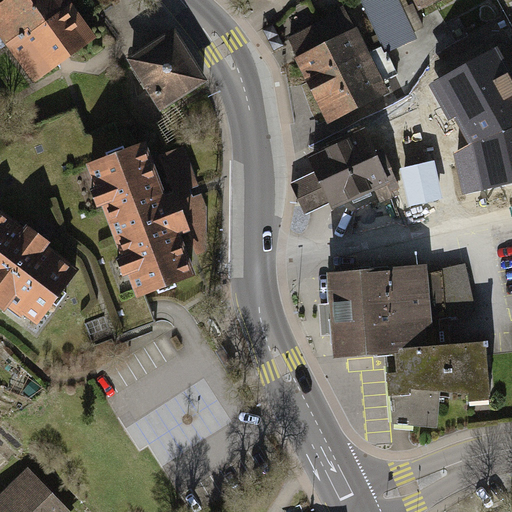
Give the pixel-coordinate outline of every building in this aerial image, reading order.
[(32,32),(70,6),(65,0),(8,0),(0,6),(0,49),(8,43),(30,28),(32,32)] [(362,0),(383,45),(385,49),(415,35),(398,0),(362,0)] [(67,54),(92,37),(70,6),(32,32),(30,28),(8,43),(33,79),(67,54)] [(293,43),(311,81),(367,53),(348,16),(323,28),(293,43)] [(284,46),(274,26),(264,31),(275,51),(284,46)] [(174,34),(132,61),(161,107),(204,80),(174,34)] [(311,81),(329,119),(385,92),(381,83),(398,74),(385,49),(383,45),(367,53),(311,81)] [(511,80),(495,51),(433,85),(452,119),(457,116),(473,144),(457,152),(466,192),(511,182),(511,80)] [(0,116),(9,110),(0,97),(0,116)] [(335,205),(387,182),(390,191),(397,188),(382,153),(375,155),(366,134),(314,157),(320,171),(333,200),(335,205)] [(107,157),(91,164),(100,188),(108,185),(113,199),(106,202),(126,256),(133,254),(139,268),(132,271),(141,295),(157,289),(159,293),(176,287),(175,282),(191,276),(176,234),(185,230),(188,229),(198,253),(204,251),(205,207),(199,195),(179,202),(176,194),(197,186),(183,148),(161,156),(175,193),(162,198),(141,144),(125,150),(123,146),(106,153),(107,157)] [(431,164),(405,170),(413,204),(438,198),(431,164)] [(333,200),(320,171),(296,181),(305,202),(308,210),(333,200)] [(0,214),(0,306),(3,309),(12,297),(26,307),(24,310),(39,321),(76,272),(43,247),(37,243),(42,238),(31,230),(28,227),(24,233),(0,214)] [(416,264),(388,266),(395,355),(387,356),(388,365),(396,366),(401,419),(411,420),(433,422),(436,391),(469,394),(469,388),(488,386),(488,395),(491,395),(487,354),(486,346),(488,346),(488,341),(424,347),(421,324),(437,322),(436,311),(446,310),(447,316),(474,311),(464,266),(424,275),(424,268),(417,269),(416,264)] [(395,355),(388,266),(369,268),(370,273),(332,276),(334,300),(335,303),(325,304),(327,335),(336,335),(337,334),(339,354),(387,351),(387,356),(395,355)] [(134,301),(139,326),(155,322),(149,298),(134,301)] [(235,367),(224,349),(217,353),(229,371),(235,367)] [(30,474),(0,503),(0,511),(58,511),(39,492),(43,488),(30,474)]
